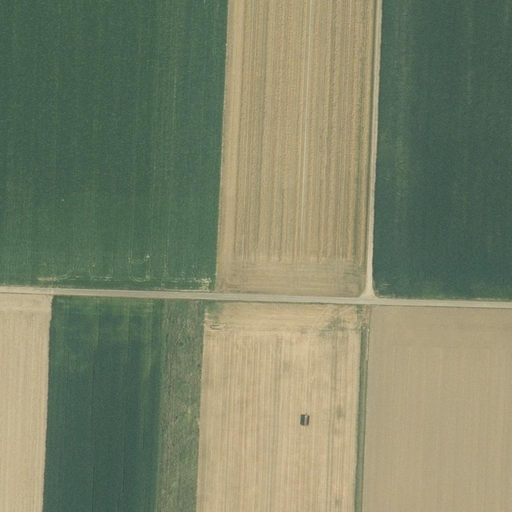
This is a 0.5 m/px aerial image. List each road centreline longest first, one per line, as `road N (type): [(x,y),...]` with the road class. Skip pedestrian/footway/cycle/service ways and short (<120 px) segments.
road 1 (track): [(370,511),(387,0)]
road 2 (track): [(511,308),(0,294)]
